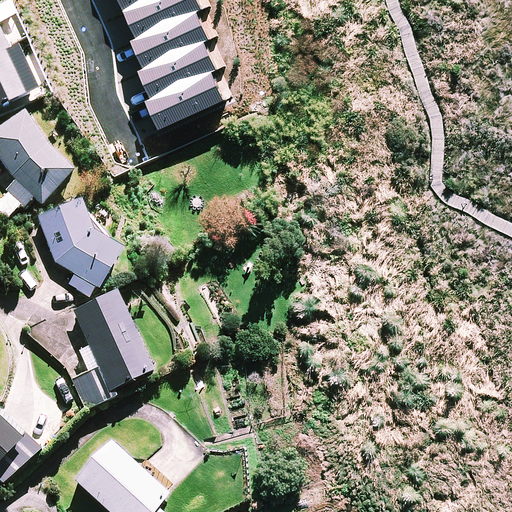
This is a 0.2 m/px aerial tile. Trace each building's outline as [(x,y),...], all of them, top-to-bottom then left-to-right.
[(0,111),(32,97),(0,29),(0,111)] [(7,193),(9,194),(1,202),(0,201),(0,211),(9,219),(21,207),(25,211),(35,200),(43,208),(76,174),(52,151),(27,112),(0,129),(0,160),(15,184),(7,193)] [(40,216),(55,265),(69,272),(63,283),(92,299),(98,288),(104,291),(126,251),(96,235),(86,202),(40,216)] [(156,373),(120,294),(76,314),(91,348),(81,353),(91,374),(76,381),(89,410),(116,398),(114,392),(156,373)] [(0,467),(26,441),(0,415),(0,467)] [(171,499),(113,444),(77,483),(107,511),(159,511),(160,511),(171,499)]
